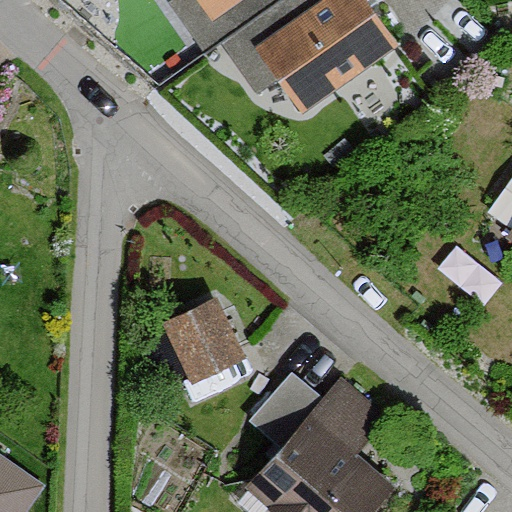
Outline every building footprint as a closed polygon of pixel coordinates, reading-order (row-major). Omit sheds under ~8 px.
[(210,0),(223,17),(245,0),(210,0)] [(321,0),(255,45),(300,112),(395,48),(362,0),(321,0)] [(511,224),(501,241),(511,248),(511,224)] [(236,366),(213,309),(146,335),(170,393),(236,366)] [(383,424),(338,385),(321,405),(290,378),(245,428),(275,454),(240,494),(260,511),(367,511),(390,486),(355,455),(383,424)] [(0,511),(22,511),(37,490),(0,465),(0,511)]
